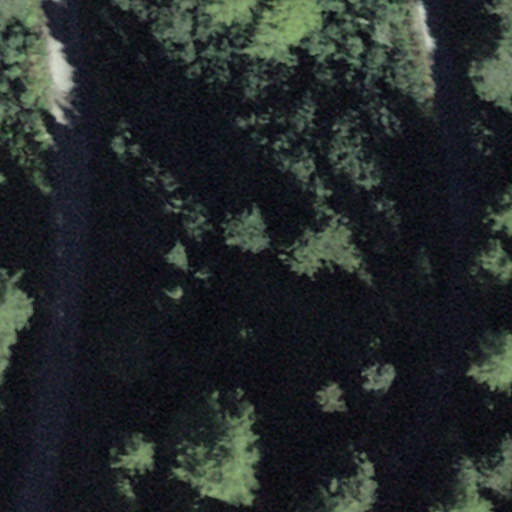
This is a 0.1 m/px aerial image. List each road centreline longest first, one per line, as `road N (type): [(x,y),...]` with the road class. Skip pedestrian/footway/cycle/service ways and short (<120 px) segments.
road 1 (track): [(396,511),(496,282),(467,0)]
road 2 (track): [(28,511),(46,454),(77,227),(65,0)]
